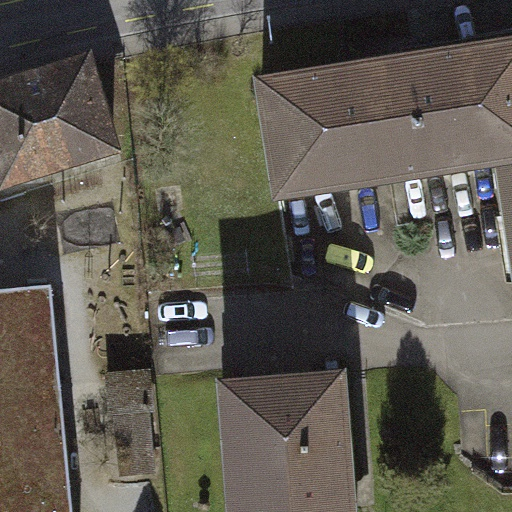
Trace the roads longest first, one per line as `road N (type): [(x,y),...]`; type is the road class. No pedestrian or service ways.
road 1 (unknown): [(511,314),(192,333)]
road 2 (tertiary): [(124,0),(0,24)]
